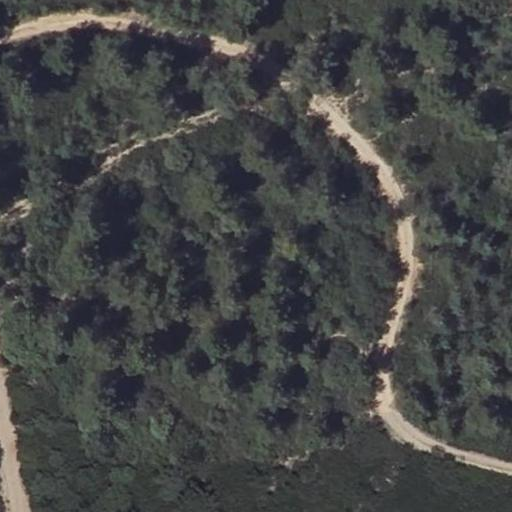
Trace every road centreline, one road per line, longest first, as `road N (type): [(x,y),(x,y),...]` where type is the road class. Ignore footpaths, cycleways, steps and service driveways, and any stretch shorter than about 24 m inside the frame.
road 1 (track): [(0,41),(81,20),(158,27),(228,45),(293,78),(360,136),(405,225),(405,292),(386,336),(386,408),(405,432),(511,465)]
road 2 (track): [(23,511),(0,372)]
